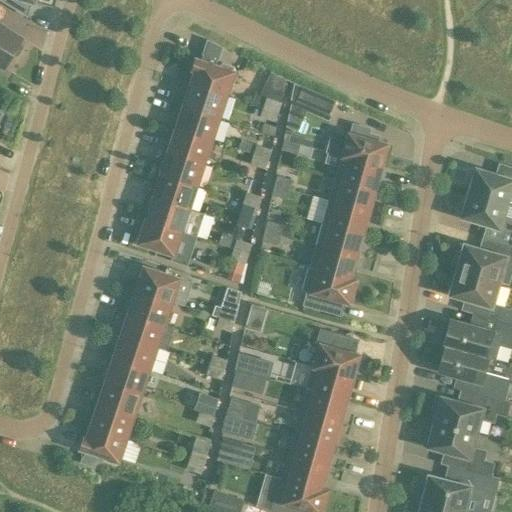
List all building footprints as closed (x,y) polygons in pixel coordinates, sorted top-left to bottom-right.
[(21,40),(0,27),(0,66),(4,68),(12,55),(14,56),(17,56),(22,47),(21,45),(19,43),(21,40)] [(194,72),(190,84),(226,96),(234,72),(233,68),(221,64),(217,67),(216,66),(218,61),(219,61),(221,54),(205,46),(202,56),(203,56),(201,61),(196,59),(192,71),(194,72)] [(183,107),(219,119),(226,96),(190,84),(183,107)] [(335,101),(302,87),(295,102),(329,116),(335,101)] [(263,108),(277,112),(280,103),(266,98),(263,108)] [(183,107),(175,129),(211,141),(219,119),(183,107)] [(263,108),(260,117),(274,122),(277,112),(263,108)] [(341,156),(381,168),(387,145),(367,139),(370,129),(352,125),(350,134),(348,134),(342,156),(341,156)] [(168,152),(204,164),(211,141),(175,129),(171,130),(168,139),(171,142),(168,152)] [(284,140),(281,150),(296,154),(298,144),(284,140)] [(256,145),(253,155),(267,160),(270,150),(256,145)] [(157,171),(160,175),(196,187),(204,164),(168,152),(164,162),(160,163),(157,171)] [(267,160),(253,155),(250,165),(264,169),(267,160)] [(335,179),(375,190),(381,168),(341,156),(335,179)] [(471,185),(468,193),(506,205),(510,192),(511,193),(511,180),(476,169),(475,171),(472,170),(468,184),(471,185)] [(196,187),(160,175),(153,198),(189,210),(196,187)] [(289,190),(291,180),(277,176),(274,186),(289,190)] [(335,179),(328,201),(368,212),(375,190),(335,179)] [(286,200),(289,190),(274,186),(271,196),(286,200)] [(246,193),(243,202),(257,207),(260,197),(246,193)] [(506,205),(468,193),(466,202),(462,201),(458,214),(462,216),(461,218),(511,233),(511,232),(511,220),(502,217),(506,205)] [(312,195),(308,218),(323,220),(327,198),(312,195)] [(153,198),(145,221),(181,232),(189,210),(153,198)] [(322,223),(362,235),(368,212),(328,201),(322,223)] [(257,207),(243,202),(240,212),(254,217),(257,207)] [(271,206),(267,218),(284,223),(288,212),(271,206)] [(181,232),(145,221),(137,244),(173,256),(178,241),(189,245),(192,236),(181,232)] [(282,226),(267,222),(264,231),(279,235),(282,226)] [(356,257),(362,235),(322,223),(320,232),(327,234),(323,247),(316,245),(316,246),(356,257)] [(279,235),(264,231),(262,241),(276,245),(279,235)] [(236,240),(233,250),(247,254),(250,245),(236,240)] [(508,285),(511,271),(511,259),(464,245),(461,253),(458,252),(454,266),(457,267),(456,270),(499,282),(508,285)] [(309,267),(308,268),(356,281),(356,280),(350,279),(356,257),(316,246),(310,267),(309,267)] [(247,254),(233,250),(230,259),(244,264),(247,254)] [(143,267),(135,291),(171,303),(171,302),(184,306),(191,283),(143,267)] [(356,281),(308,268),(302,291),(307,292),(303,306),(334,314),(338,301),(349,304),(356,281)] [(449,295),(491,307),(499,282),(456,270),(455,273),(452,272),(448,286),(451,287),(449,295)] [(171,303),(135,291),(128,314),(163,325),(171,303)] [(495,321),(511,325),(511,311),(499,308),(495,321)] [(233,323),(236,314),(222,309),(219,318),(233,323)] [(128,314),(120,336),(156,348),(156,347),(166,351),(173,329),(163,325),(128,314)] [(230,333),(233,323),(219,318),(215,328),(230,333)] [(498,345),(511,349),(511,325),(495,321),(492,333),(450,321),(449,324),(447,324),(444,327),(442,330),(441,334),(441,338),(442,342),(444,342),(443,346),(494,360),(498,345)] [(312,367),(352,379),(359,356),(347,352),(351,339),(320,330),(316,345),(320,346),(314,367),(312,367)] [(156,348),(120,336),(116,337),(113,345),(116,349),(113,359),(148,371),(156,348)] [(487,359),(494,361),(494,360),(443,346),(445,347),(444,350),(442,349),(439,352),(437,356),(436,359),(436,363),(437,367),(439,368),(438,372),(480,383),(477,394),(509,403),(503,401),(509,381),(483,374),(487,359)] [(235,370),(236,370),(252,374),(253,374),(257,358),(238,353),(235,370)] [(209,365),(223,370),(226,361),(212,356),(209,365)] [(148,371),(113,359),(110,369),(105,370),(102,378),(105,382),(141,394),(148,371)] [(223,370),(209,365),(206,375),(220,380),(223,370)] [(306,390),(346,401),(352,379),(312,367),(306,390)] [(231,386),(248,390),(252,374),(236,370),(231,386)] [(141,394),(105,382),(98,404),(133,416),(141,394)] [(346,401),(306,390),(300,412),(340,423),(346,401)] [(218,401),(199,394),(194,409),(213,416),(218,401)] [(432,412),(436,413),(434,422),(476,434),(479,419),(492,423),(495,414),(506,416),(509,403),(477,394),(476,395),(485,398),(482,409),(437,396),(432,412)] [(225,415),(238,419),(241,420),(247,402),(230,397),(225,415)] [(133,416),(98,404),(90,427),(126,439),(133,416)] [(293,434),(333,446),(340,423),(300,412),(293,434)] [(199,413),(196,423),(210,427),(213,418),(199,413)] [(221,432),(237,436),(241,420),(238,419),(225,415),(221,432)] [(465,470),(498,479),(498,478),(490,476),(493,464),(482,461),(485,452),(472,449),(476,434),(434,422),(431,432),(427,431),(423,447),(468,459),(465,470)] [(118,463),(126,439),(90,427),(87,437),(84,437),(80,450),(83,451),(81,457),(80,457),(78,463),(95,469),(97,460),(101,457),(102,462),(115,466),(118,463)] [(293,434),(289,449),(287,457),(327,468),(333,446),(293,434)] [(242,445),(223,439),(220,451),(239,456),(242,445)] [(203,465),(206,456),(192,451),(189,460),(203,465)] [(281,478),(280,478),(327,492),(327,491),(321,489),(327,468),(287,457),(281,478)] [(200,475),(203,465),(189,460),(186,470),(200,475)] [(419,496),(422,497),(421,501),(464,511),(468,497),(481,500),(483,491),(494,494),(498,479),(465,470),(465,471),(472,473),(469,486),(428,475),(427,480),(423,479),(419,496)] [(321,511),(327,492),(280,478),(270,511),(271,511),(299,511),(300,509),(309,511),(321,511)] [(214,492),(209,505),(229,511),(239,511),(243,502),(214,492)] [(463,511),(464,511),(421,501),(420,505),(416,504),(414,511),(463,511)]
